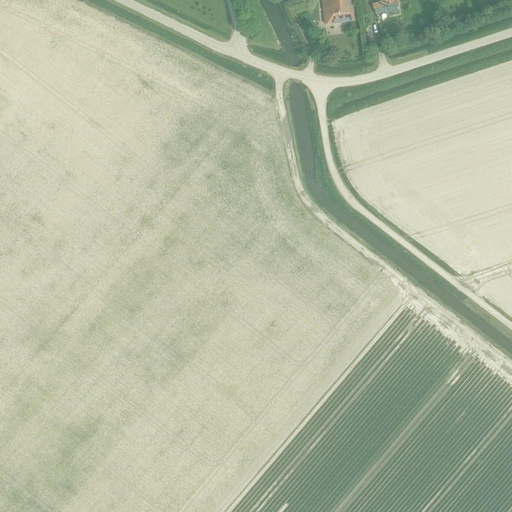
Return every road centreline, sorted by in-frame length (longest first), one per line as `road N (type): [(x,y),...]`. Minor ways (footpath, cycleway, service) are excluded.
road 1 (unclassified): [(511,328),(350,202),(331,172),(318,80)]
road 2 (track): [(404,287),(310,204),(276,70)]
road 3 (unclassified): [(318,80),(276,70),(124,0)]
road 4 (unclassified): [(318,80),(355,82),(511,33)]
